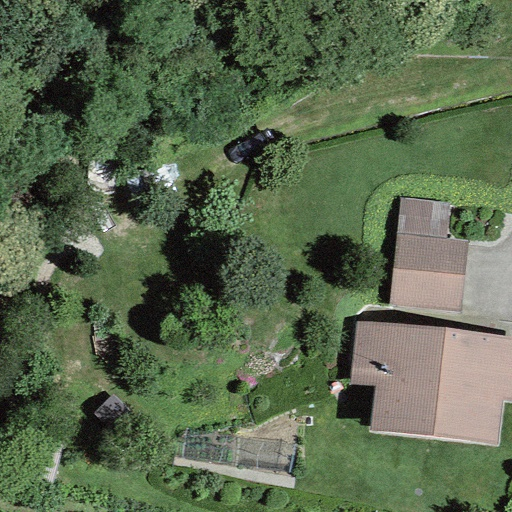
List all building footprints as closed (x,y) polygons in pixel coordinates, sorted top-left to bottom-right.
[(156,165),(120,177),(129,207),(166,195),(156,165)] [(399,198),(395,234),(443,239),(446,203),(399,198)] [(387,305),(459,313),(465,242),(443,239),(395,234),(387,305)] [(511,338),(355,322),(348,386),(370,388),(365,432),(496,446),(501,403),(511,403),(511,338)] [(133,418),(111,395),(92,413),(113,436),(133,418)]
